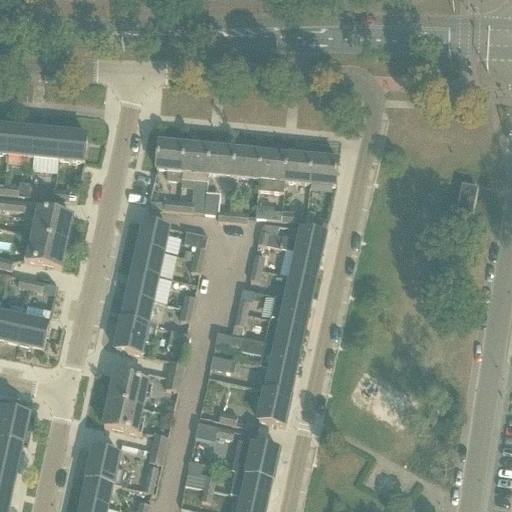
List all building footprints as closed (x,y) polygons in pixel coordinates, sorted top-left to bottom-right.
[(8,159),(10,133),(0,132),(0,158),(7,159),(8,159)] [(33,162),(36,136),(10,133),(8,159),(33,162)] [(59,164),(62,138),(36,136),(33,162),(59,164)] [(87,141),(62,138),(59,164),(85,167),(87,141)] [(159,148),(157,174),(168,175),(167,186),(182,188),(182,185),(185,150),(159,148)] [(179,207),(178,217),(204,220),(207,199),(208,188),(209,179),(208,179),(211,153),(185,150),(182,185),(194,186),(192,208),(179,207)] [(234,181),(236,155),(211,153),(208,179),(209,179),(234,181)] [(285,186),(287,160),(273,159),(274,155),(264,154),(263,158),(262,158),(259,184),(258,196),(284,198),(285,186)] [(259,184),(262,158),(236,155),(234,181),(259,184)] [(311,189),(313,163),(287,160),(285,186),(311,189)] [(337,191),(339,165),(313,163),(311,189),(337,191)] [(20,192),(4,190),(3,200),(29,203),(31,190),(20,188),(20,192)] [(470,230),(478,193),(462,189),(457,212),(453,211),(450,225),(470,230)] [(42,194),(41,204),(55,205),(56,196),(42,194)] [(56,196),(55,205),(69,206),(70,197),(56,196)] [(218,217),(220,200),(207,199),(204,220),(219,221),(220,217),(218,217)] [(12,217),(14,206),(1,205),(0,215),(12,217)] [(26,208),(14,206),(12,217),(25,218),(25,212),(26,208)] [(178,217),(179,207),(166,206),(165,216),(178,217)] [(270,213),(269,225),(281,226),(282,218),(275,217),(275,214),(270,213)] [(61,274),(73,221),(39,215),(35,214),(34,217),(39,218),(29,264),(24,263),(24,266),(28,267),(28,268),(39,270),(61,274)] [(234,218),(230,218),(220,217),(219,221),(219,227),(233,228),(234,218)] [(234,218),(233,228),(248,229),(249,220),(234,218)] [(282,218),(281,226),(295,228),(296,219),(282,218)] [(315,222),(313,231),(327,234),(329,225),(315,222)] [(164,256),(168,236),(169,233),(145,228),(140,251),(164,256)] [(266,230),(262,238),(278,241),(280,232),(266,230)] [(321,263),(326,239),(302,234),(300,246),(284,243),(281,254),(297,258),(321,263)] [(281,254),(284,243),(278,241),(262,238),(261,237),(259,249),(268,251),(281,254)] [(208,243),(188,238),(185,250),(205,254),(208,243)] [(158,284),(163,258),(164,256),(140,251),(134,279),(158,284)] [(203,267),(206,255),(196,253),(193,265),(203,267)] [(316,286),(321,263),(297,258),(292,281),(316,286)] [(255,260),(253,272),(263,274),(264,268),(265,263),(255,260)] [(0,273),(12,276),(14,268),(14,266),(2,263),(0,270),(0,273)] [(201,280),(203,267),(193,265),(191,277),(201,280)] [(260,287),(263,274),(253,272),(250,285),(260,287)] [(153,308),(158,284),(134,279),(128,303),(153,308)] [(311,309),(316,286),(292,281),(291,284),(287,304),(311,309)] [(19,284),(17,292),(29,295),(31,287),(19,284)] [(31,287),(29,295),(42,298),(44,289),(31,287)] [(193,316),(196,304),(185,302),(183,314),(193,316)] [(147,335),(153,308),(128,303),(123,325),(122,330),(147,335)] [(305,332),(311,309),(287,304),(287,305),(275,303),(270,324),(305,332)] [(240,306),(238,318),(248,320),(250,308),(240,306)] [(190,329),(193,316),(183,314),(182,318),(180,326),(190,329)] [(245,333),(248,320),(238,318),(235,331),(245,333)] [(0,344),(19,349),(24,325),(0,319),(0,344)] [(300,355),(305,332),(270,324),(264,347),(300,355)] [(44,354),(49,330),(24,325),(19,349),(44,354)] [(153,349),(155,337),(147,335),(122,330),(116,355),(142,361),(145,348),(153,349)] [(190,341),(172,337),(168,351),(187,355),(190,341)] [(300,355),(264,347),(264,349),(218,340),(215,353),(242,358),(242,357),(261,361),(259,371),(270,374),(271,373),(295,379),(300,355)] [(242,368),(213,362),(210,374),(240,381),(242,368)] [(182,384),(185,370),(171,367),(168,381),(182,384)] [(290,402),(295,379),(271,373),(270,374),(271,374),(267,396),(290,402)] [(149,387),(135,384),(116,380),(104,432),(124,436),(137,440),(137,439),(141,440),(142,438),(138,437),(148,390),(152,391),(153,389),(148,388),(149,387)] [(178,398),(182,384),(168,381),(165,395),(178,398)] [(290,402),(267,396),(265,396),(258,426),(285,432),(291,402),(290,402)] [(30,420),(7,415),(4,414),(0,431),(0,438),(25,444),(30,420)] [(236,431),(239,422),(223,418),(220,427),(236,431)] [(217,442),(233,446),(235,436),(219,432),(218,434),(198,430),(195,443),(216,448),(217,442)] [(23,450),(25,444),(0,438),(0,464),(18,468),(23,450)] [(165,458),(169,444),(155,441),(152,455),(165,458)] [(280,455),(254,450),(253,452),(253,455),(240,452),(235,477),(272,485),(273,485),(280,455)] [(118,475),(121,460),(94,454),(88,484),(89,484),(113,490),(121,492),(125,476),(118,475)] [(162,471),(165,458),(152,455),(149,468),(162,471)] [(0,490),(13,493),(18,468),(0,464),(0,490)] [(145,496),(153,499),(159,474),(151,472),(145,496)] [(267,508),(272,485),(235,477),(230,500),(243,503),(267,508)] [(188,479),(185,491),(206,495),(214,497),(216,485),(201,481),(188,479)] [(96,511),(107,511),(113,490),(89,484),(83,509),(96,511)] [(0,511),(8,511),(13,493),(0,490),(0,511)] [(206,495),(203,507),(211,509),(214,497),(206,495)] [(266,511),(267,508),(243,503),(241,511),(266,511)]
